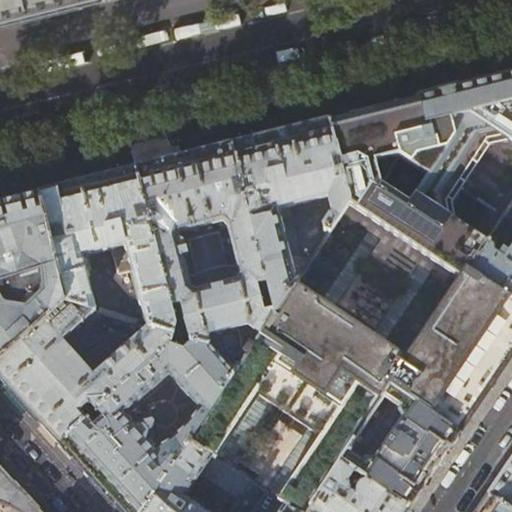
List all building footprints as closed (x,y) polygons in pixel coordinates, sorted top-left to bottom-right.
[(0,0),(0,21),(59,7),(88,0),(0,0)] [(505,217),(511,206),(511,75),(436,95),(329,123),(349,204),(463,280),(468,272),(487,244),(505,217)] [(349,204),(329,123),(275,136),(232,147),(275,314),(293,287),(349,204)] [(135,171),(177,338),(244,359),(275,314),(232,147),(189,158),(173,162),(135,171)] [(173,162),(169,149),(132,158),(135,171),(173,162)] [(177,338),(135,171),(86,184),(38,196),(66,304),(96,313),(93,301),(95,299),(92,288),(91,289),(90,288),(82,258),(112,250),(117,270),(120,271),(130,268),(132,269),(135,283),(134,285),(136,294),(138,294),(139,296),(138,300),(140,309),(143,310),(143,312),(141,314),(143,322),(146,323),(147,329),(177,338)] [(0,361),(66,304),(38,196),(0,204),(0,361)] [(511,252),(505,263),(492,255),(495,252),(494,249),(487,244),(468,272),(511,301),(511,252)] [(511,355),(511,301),(468,272),(463,280),(407,362),(293,287),(275,314),(244,359),(189,442),(217,461),(260,400),(319,439),(278,501),(250,483),(239,500),(230,511),(306,511),(340,463),(348,451),(384,398),(390,388),(458,435),(478,405),(511,355)] [(177,338),(147,329),(93,376),(63,342),(96,313),(66,304),(0,361),(0,377),(32,413),(60,444),(177,338)] [(102,491),(121,511),(142,511),(189,442),(244,359),(177,338),(60,444),(102,491)] [(425,484),(458,435),(390,388),(384,398),(400,409),(400,410),(398,413),(398,414),(388,429),(382,426),(372,441),(371,442),(377,446),(366,462),(364,462),(348,451),(340,463),(407,509),(425,484)] [(202,511),(182,498),(199,472),(239,500),(250,483),(217,461),(189,442),(142,511),(202,511)] [(511,511),(511,462),(510,465),(488,497),(510,511),(511,511)] [(405,511),(407,509),(340,463),(306,511),(405,511)] [(40,511),(23,492),(0,466),(0,511),(40,511)] [(510,511),(488,497),(478,511),(510,511)]
